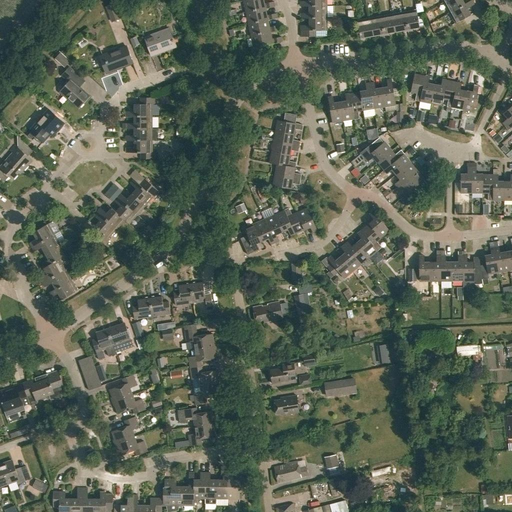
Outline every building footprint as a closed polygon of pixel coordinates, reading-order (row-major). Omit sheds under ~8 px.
[(249,0),(244,1),(246,13),(266,9),(275,7),(274,2),(265,4),(264,0),(249,0)] [(448,0),(443,3),(449,14),(464,5),(461,0),(448,0)] [(449,14),(455,24),(470,16),(467,9),(474,5),(472,1),(464,5),(449,14)] [(113,22),(121,20),(117,5),(109,8),(113,22)] [(301,19),(309,19),(309,18),(327,18),(327,6),(309,7),(309,14),(300,14),(301,19)] [(246,13),(249,24),(268,20),(268,21),(278,19),(277,14),(267,16),(266,9),(246,13)] [(416,10),(404,12),(408,31),(412,31),(412,29),(419,28),(416,10)] [(404,12),(393,15),(396,32),(403,31),(403,32),(408,31),(404,12)] [(393,15),(381,17),(384,36),(389,35),(388,33),(396,32),(393,15)] [(381,17),(369,19),(372,36),(379,35),(380,36),(384,36),(381,17)] [(300,26),(301,37),(327,37),(327,18),(309,18),(309,19),(309,26),(300,26)] [(357,21),(360,40),(365,39),(364,37),(372,36),(369,19),(357,21)] [(249,24),(251,36),(271,32),(271,33),(280,31),(279,26),(270,28),(268,21),(268,20),(249,24)] [(145,37),(152,57),(176,48),(169,28),(145,37)] [(251,36),(253,48),(282,42),(281,37),(272,39),(271,33),(271,32),(251,36)] [(133,62),(127,46),(100,56),(106,74),(118,69),(117,68),(133,62)] [(64,67),(69,61),(60,53),(55,59),(64,67)] [(79,108),(90,96),(80,87),(85,81),(69,68),(62,76),(69,82),(60,92),(67,98),(67,97),(79,108)] [(415,101),(420,102),(425,76),(414,74),(411,93),(417,94),(415,101)] [(421,101),(431,103),(435,85),(428,84),(430,77),(425,76),(420,102),(421,102),(421,101)] [(381,89),(384,107),(395,105),(391,80),(387,80),(388,88),(381,89)] [(442,106),(446,81),(442,80),(441,87),(435,85),(431,103),(430,107),(431,107),(432,104),(442,106)] [(447,107),(452,108),(457,83),(446,81),(442,106),(443,99),(449,101),(447,107)] [(374,82),(370,83),(373,108),(384,107),(381,89),(375,90),(374,82)] [(366,91),(360,92),(363,111),(363,110),(373,108),(370,83),(365,84),(366,91)] [(463,110),(466,92),(460,91),(461,84),(457,83),(452,108),(463,110)] [(473,93),(466,92),(463,110),(474,112),(477,95),(480,95),(481,88),(478,87),(474,86),(473,93)] [(349,94),(354,120),(359,119),(358,112),(363,111),(360,92),(349,94)] [(340,103),(343,121),(353,119),(353,120),(354,120),(349,94),(345,95),(346,102),(340,103)] [(329,104),(332,123),(343,121),(340,103),(333,104),(332,97),(328,97),(329,104)] [(135,116),(152,116),(152,104),(156,104),(156,98),(141,98),(141,104),(135,104),(135,112),(126,112),(126,117),(135,117),(135,116)] [(505,127),(511,120),(511,106),(503,114),(508,119),(502,124),(505,127)] [(31,129),(37,135),(36,136),(43,143),(55,130),(58,132),(65,124),(49,109),(31,129)] [(418,112),(416,120),(423,121),(425,113),(418,112)] [(285,113),(283,121),(295,123),(296,115),(285,113)] [(429,114),(428,123),(436,124),(437,116),(429,114)] [(126,129),(135,129),(135,128),(152,128),(152,116),(135,116),(135,117),(135,124),(123,124),(123,129),(126,129)] [(465,129),(472,130),(474,118),(468,116),(465,129)] [(154,118),(154,128),(160,128),(160,125),(168,125),(168,118),(154,118)] [(277,120),(275,131),(293,134),(294,128),(302,130),(303,125),(295,123),(283,121),(277,120)] [(135,141),(152,140),(152,128),(135,128),(135,129),(135,136),(126,136),(126,141),(135,141)] [(275,131),(273,142),(299,146),(300,141),(292,140),(293,134),(275,131)] [(499,133),(493,139),(497,143),(503,138),(499,133)] [(360,153),(367,162),(373,158),(377,163),(392,151),(391,151),(384,142),(383,143),(379,139),(372,145),(371,144),(360,153)] [(141,159),(155,159),(155,153),(152,153),(152,140),(135,141),(135,148),(126,148),(126,153),(141,153),(141,159)] [(273,142),(271,152),(290,156),(291,150),(298,151),(299,146),(273,142)] [(335,144),(337,154),(344,153),(342,143),(335,144)] [(13,152),(0,167),(0,177),(5,182),(10,176),(13,179),(22,169),(24,170),(32,160),(16,146),(11,151),(13,152)] [(384,171),(403,155),(404,155),(401,151),(395,155),(392,151),(377,163),(384,171)] [(269,163),(277,165),(295,168),(296,163),(289,161),(290,156),(271,152),(269,163)] [(361,154),(351,162),(355,167),(365,159),(361,154)] [(396,175),(410,163),(403,155),(384,171),(386,175),(392,170),(396,175)] [(397,188),(417,172),(410,163),(396,175),(400,180),(394,185),(397,188)] [(277,165),(275,175),(300,179),(301,174),(294,173),(295,168),(277,165)] [(471,193),(472,168),(467,168),(467,175),(461,175),(460,193),(471,193)] [(482,194),(482,175),(476,175),(476,168),(472,168),(471,193),(482,193),(482,194)] [(406,187),(410,192),(424,180),(417,172),(397,188),(400,191),(406,187)] [(272,186),(291,189),(292,184),(299,185),(300,179),(275,175),(272,186)] [(487,201),(493,201),(493,175),(482,175),(482,194),(487,194),(487,201)] [(493,201),(504,201),(504,182),(497,182),(497,175),(493,175),(493,201)] [(132,194),(146,206),(153,197),(154,198),(160,192),(145,179),(140,185),(134,179),(130,183),(136,189),(132,194)] [(109,190),(117,197),(121,192),(113,185),(109,190)] [(112,202),(117,197),(109,190),(105,195),(112,202)] [(117,198),(137,215),(146,206),(132,194),(127,200),(121,194),(117,198)] [(408,195),(395,205),(401,212),(414,202),(408,195)] [(308,196),(302,198),(304,204),(310,202),(308,196)] [(125,220),(124,220),(129,225),(137,215),(117,198),(114,201),(121,207),(116,212),(112,208),(125,220)] [(235,207),(238,214),(246,211),(243,204),(235,207)] [(101,207),(97,211),(117,229),(124,220),(125,220),(112,208),(107,213),(101,207)] [(284,210),(284,211),(295,235),(305,230),(297,213),(292,215),(289,208),(284,210)] [(297,213),(305,230),(310,228),(313,234),(317,232),(315,225),(308,209),(297,213)] [(95,226),(98,228),(93,234),(105,245),(109,239),(110,239),(109,238),(117,229),(97,211),(94,215),(100,221),(95,226)] [(284,211),(274,215),(282,232),(288,230),(291,236),(295,235),(284,211)] [(374,220),(369,224),(381,239),(381,238),(389,231),(378,217),(377,217),(373,212),(369,215),(374,220)] [(274,215),(264,220),(275,243),(279,242),(276,235),(282,232),(274,215)] [(254,224),(262,241),(268,239),(271,245),(275,243),(264,220),(254,224)] [(32,248),(55,234),(48,224),(33,233),(36,239),(29,243),(32,248)] [(255,252),(259,250),(256,244),(262,241),(254,224),(244,229),(247,236),(240,239),(248,255),(255,252)] [(360,231),(378,251),(381,248),(377,242),(381,239),(369,224),(360,231)] [(357,244),(369,257),(377,250),(377,251),(378,251),(360,231),(357,234),(362,240),(357,244)] [(45,254),(61,245),(55,234),(32,248),(34,252),(41,248),(45,254)] [(344,245),(361,264),(369,257),(357,244),(352,248),(347,242),(344,245)] [(44,268),(59,259),(67,255),(61,245),(45,254),(48,260),(41,264),(44,268)] [(340,258),(352,272),(361,264),(344,245),(340,248),(345,254),(340,258)] [(487,275),(498,273),(494,247),(490,248),(489,248),(490,255),(484,256),(487,275)] [(494,247),(498,273),(509,271),(506,252),(500,254),(498,247),(494,247)] [(108,254),(105,249),(99,252),(103,258),(108,254)] [(440,256),(440,281),(451,281),(451,262),(445,263),(445,255),(440,256)] [(451,262),(451,281),(462,281),(462,255),(458,255),(457,255),(457,262),(451,262)] [(462,255),(462,281),(473,281),(473,262),(467,262),(466,255),(465,255),(462,255)] [(338,272),(344,279),(352,272),(340,258),(335,262),(331,256),(327,259),(332,264),(327,269),(333,276),(338,272)] [(418,263),(418,281),(430,281),(430,263),(423,263),(423,256),(419,256),(419,263),(418,263)] [(430,263),(430,281),(440,281),(440,256),(436,256),(436,263),(430,263)] [(42,283),(65,270),(59,259),(44,268),(47,274),(39,279),(42,283)] [(291,265),(292,279),(300,279),(299,265),(291,265)] [(408,281),(416,281),(416,268),(408,268),(408,281)] [(55,289),(71,280),(65,270),(42,283),(44,287),(52,283),(55,289)] [(58,294),(61,300),(77,291),(71,280),(55,289),(48,294),(50,298),(58,294)] [(205,301),(206,308),(212,307),(210,295),(204,296),(202,283),(191,285),(193,303),(205,301)] [(175,306),(193,303),(191,285),(178,286),(179,292),(173,293),(175,306)] [(378,286),(373,290),(379,296),(383,292),(378,286)] [(341,291),(349,302),(353,299),(348,293),(350,292),(346,287),(341,291)] [(297,315),(306,313),(302,293),(293,295),(297,315)] [(150,299),(152,320),(157,319),(156,316),(170,315),(168,302),(162,303),(161,297),(150,299)] [(147,318),(148,320),(152,320),(150,299),(137,300),(138,307),(132,307),(134,319),(147,318)] [(253,308),(256,322),(261,321),(261,323),(274,321),(283,319),(280,302),(253,308)] [(144,335),(139,321),(131,323),(136,337),(144,335)] [(126,328),(124,323),(107,329),(116,353),(127,349),(133,347),(126,328)] [(92,341),(99,360),(105,358),(102,351),(106,349),(108,357),(116,354),(116,353),(107,329),(95,333),(97,339),(92,341)] [(193,342),(194,350),(214,347),(212,334),(197,336),(196,330),(185,332),(186,343),(193,342)] [(147,347),(144,337),(136,340),(139,350),(147,347)] [(479,355),(479,345),(458,347),(458,357),(479,355)] [(188,358),(190,369),(202,367),(201,361),(216,359),(214,347),(194,350),(195,357),(188,358)] [(78,361),(80,367),(93,362),(91,356),(78,361)] [(303,360),(304,367),(315,365),(314,358),(303,360)] [(80,367),(82,372),(95,368),(93,362),(80,367)] [(282,364),(282,367),(269,369),(272,383),(288,381),(288,376),(295,375),(293,362),(282,364)] [(191,380),(192,380),(192,387),(191,387),(200,386),(219,383),(218,371),(203,373),(202,367),(190,369),(191,380)] [(82,372),(84,378),(97,373),(95,368),(82,372)] [(23,384),(27,397),(34,395),(36,400),(50,396),(51,399),(61,398),(60,385),(63,384),(58,371),(40,377),(42,382),(34,384),(33,380),(23,384)] [(84,378),(86,384),(99,379),(97,373),(84,378)] [(109,390),(113,401),(132,395),(130,388),(137,386),(133,375),(122,379),(124,385),(109,390)] [(311,383),(310,375),(298,377),(299,385),(311,383)] [(323,382),(326,396),(356,391),(354,377),(323,382)] [(99,379),(86,384),(88,390),(101,386),(99,379)] [(193,394),(195,406),(206,404),(206,398),(221,396),(219,383),(200,386),(201,393),(193,394)] [(27,397),(23,384),(13,387),(14,392),(7,394),(5,390),(0,391),(0,405),(2,405),(4,411),(5,411),(7,416),(21,411),(19,406),(23,405),(21,399),(27,397)] [(132,408),(134,414),(145,410),(141,399),(135,402),(132,395),(113,401),(118,413),(132,408)] [(277,414),(281,413),(282,415),(298,412),(296,396),(281,398),(281,400),(275,401),(277,414)] [(150,402),(153,408),(161,405),(159,399),(150,402)] [(194,427),(214,424),(212,412),(197,414),(196,408),(177,410),(178,423),(187,422),(187,421),(194,420),(194,427)] [(111,432),(116,443),(134,437),(132,430),(139,428),(135,417),(124,421),(126,426),(111,432)] [(188,435),(190,446),(201,444),(201,439),(216,437),(214,424),(194,427),(195,434),(188,435)] [(134,450),(136,456),(147,452),(143,441),(137,444),(134,437),(116,443),(120,455),(134,450)] [(324,457),(326,469),(338,466),(335,454),(324,457)] [(1,464),(8,484),(16,481),(17,485),(25,482),(20,468),(16,469),(13,461),(1,464)] [(299,468),(298,461),(286,464),(286,465),(274,467),(278,483),(301,477),(308,476),(306,467),(299,468)] [(0,491),(2,491),(0,487),(8,484),(1,464),(0,464),(0,491)] [(223,480),(217,480),(217,504),(217,505),(228,506),(228,466),(221,466),(221,477),(223,477),(223,480)] [(182,487),(182,506),(194,506),(194,499),(194,480),(194,473),(189,473),(189,487),(182,487)] [(194,499),(205,499),(205,473),(200,473),(200,480),(194,480),(194,499)] [(217,504),(217,480),(210,480),(210,473),(205,473),(205,499),(205,504),(217,504)] [(228,473),(228,499),(240,499),(240,491),(247,491),(247,480),(233,480),(233,473),(228,473)] [(166,506),(166,511),(169,511),(178,510),(178,506),(182,506),(182,487),(176,487),(176,480),(165,480),(165,487),(163,487),(163,506),(166,506)] [(43,491),(46,486),(36,482),(34,487),(43,491)] [(77,499),(71,499),(70,511),(82,511),(82,488),(77,488),(77,499)] [(87,488),(82,488),(82,511),(93,511),(94,499),(87,499),(87,488)] [(70,511),(71,499),(65,499),(65,492),(59,492),(53,492),(53,507),(59,507),(59,511),(70,511)] [(112,511),(113,495),(105,494),(105,492),(100,492),(100,499),(94,499),(93,511),(105,511),(112,511)] [(143,511),(144,506),(137,506),(137,495),(133,495),(133,498),(132,498),(132,511),(143,511)] [(132,511),(132,498),(127,499),(127,505),(121,505),(121,506),(114,506),(114,511),(132,511)] [(143,511),(155,511),(162,511),(162,499),(150,499),(150,506),(144,506),(143,511)] [(25,510),(23,503),(16,505),(18,511),(25,510)]
